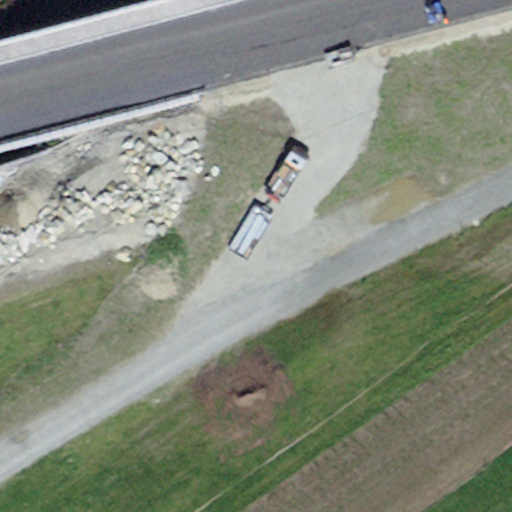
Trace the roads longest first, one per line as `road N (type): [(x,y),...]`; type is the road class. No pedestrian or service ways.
road 1 (primary): [(0,234),(163,178),(511,23)]
road 2 (track): [(0,468),(221,325),(163,178)]
